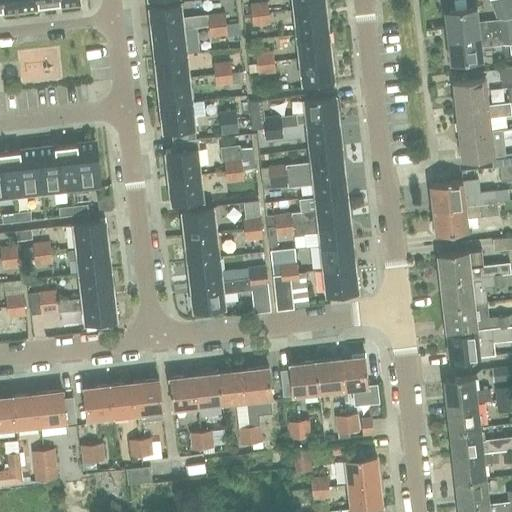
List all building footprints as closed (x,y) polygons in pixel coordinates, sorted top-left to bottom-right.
[(4,11),(21,9),(20,0),(0,0),(0,9),(4,10),(4,11)] [(49,4),(48,0),(20,0),(21,9),(38,7),(38,6),(49,4)] [(294,0),(295,10),(325,7),(324,0),(294,0)] [(448,37),(511,30),(511,8),(509,0),(490,0),(498,19),(477,22),(476,8),(445,12),(448,37)] [(251,14),(268,12),(267,1),(250,3),(250,4),(242,5),(243,15),(251,14)] [(153,33),(183,30),(180,5),(150,8),(153,33)] [(298,34),(328,31),(325,7),(295,10),(298,34)] [(268,12),(251,14),(252,26),(270,24),(268,12)] [(210,27),(226,25),(225,14),(209,16),(210,27)] [(226,25),(210,27),(211,37),(227,35),(226,25)] [(155,56),(186,53),(183,30),(153,33),(155,56)] [(511,60),(511,30),(448,37),(450,63),(481,59),(480,46),(510,43),(511,60)] [(301,58),(330,55),(328,31),(298,34),(301,58)] [(257,63),(274,61),(273,49),(256,51),(257,63)] [(158,81),(188,78),(186,53),(155,56),(158,81)] [(330,55),(301,58),(303,83),(333,80),(330,55)] [(214,74),(231,72),(230,61),(213,62),(214,74)] [(274,61),(257,63),(248,64),(249,73),(257,71),(258,74),(275,72),(274,61)] [(231,72),(214,74),(216,85),(233,83),(231,72)] [(161,105),(191,102),(188,78),(158,81),(161,105)] [(455,109),(488,106),(485,79),(452,83),(455,109)] [(308,124),(338,121),(335,96),(305,100),(307,112),(296,114),(297,125),(308,124)] [(164,130),(194,127),(191,102),(161,105),(164,130)] [(511,114),(511,111),(510,111),(509,103),(488,106),(455,109),(458,135),(491,131),(489,117),(511,114)] [(220,122),(237,121),(236,109),(219,111),(220,122)] [(280,116),(263,118),(264,129),(281,127),(280,116)] [(237,121),(220,122),(221,134),(238,132),(237,121)] [(311,149),(341,145),(338,121),(308,124),(311,149)] [(283,138),(281,127),(264,129),(265,140),(283,138)] [(499,167),(511,165),(511,152),(505,153),(505,145),(511,144),(511,129),(491,131),(458,135),(461,161),(492,157),(493,168),(499,167)] [(71,189),(101,186),(96,140),(78,142),(78,143),(66,145),(71,189)] [(43,192),(71,189),(66,145),(55,146),(55,145),(38,147),(43,192)] [(288,176),(314,173),(344,169),(341,145),(311,149),(313,162),(287,165),(288,176)] [(12,196),(43,192),(38,147),(16,149),(16,150),(7,151),(12,196)] [(224,160),(225,171),(242,169),(256,168),(253,147),(240,149),(241,158),(224,160)] [(196,148),(166,152),(169,177),(199,174),(196,148)] [(0,197),(12,196),(7,151),(0,152),(0,197)] [(271,178),(288,176),(287,165),(270,168),(271,178)] [(511,165),(499,167),(501,181),(511,179),(511,165)] [(242,169),(225,171),(227,182),(244,180),(242,169)] [(315,184),(317,197),(347,194),(344,169),(314,173),(288,176),(289,187),(315,184)] [(199,174),(169,177),(172,202),(202,199),(199,174)] [(288,176),(271,178),(272,189),(289,187),(288,176)] [(432,209),(497,202),(495,189),(480,192),(464,194),(462,181),(429,184),(432,209)] [(277,226),(349,218),(347,194),(317,197),(318,212),(267,218),(268,227),(277,226)] [(497,202),(432,209),(433,219),(429,221),(430,231),(434,232),(435,235),(468,231),(466,218),(482,216),(498,214),(497,202)] [(88,203),(73,205),(74,214),(89,212),(88,203)] [(74,214),(73,205),(59,206),(60,216),(74,214)] [(185,238),(215,234),(212,208),(182,212),(185,238)] [(31,210),(16,211),(17,221),(32,219),(31,210)] [(3,222),(17,221),(16,211),(2,213),(3,222)] [(243,229),(261,227),(260,216),(242,218),(243,229)] [(322,245),(352,242),(349,218),(277,226),(278,237),(320,232),(322,245)] [(77,249),(107,246),(104,219),(74,223),(77,249)] [(277,226),(268,227),(270,245),(279,244),(278,237),(277,226)] [(261,227),(243,229),(244,240),(262,239),(261,227)] [(188,263),(218,259),(215,234),(185,238),(188,263)] [(511,235),(492,238),(493,251),(511,248),(511,235)] [(34,256),(51,254),(50,240),(32,242),(33,247),(26,247),(23,253),(24,256),(34,256)] [(325,270),(355,267),(352,242),(322,245),(325,270)] [(0,247),(1,258),(18,256),(17,244),(0,246),(0,247)] [(80,274),(110,270),(107,246),(77,249),(80,274)] [(440,281),(510,273),(508,262),(482,265),(480,249),(437,254),(440,281)] [(51,254),(34,256),(35,265),(52,263),(51,254)] [(18,256),(1,258),(2,269),(19,267),(18,256)] [(190,285),(220,282),(220,281),(218,259),(188,263),(190,285)] [(297,261),(280,263),(281,274),(298,272),(297,261)] [(248,266),(250,277),(250,279),(267,277),(266,264),(248,266)] [(355,267),(325,270),(328,295),(358,291),(355,267)] [(83,298),(113,295),(110,270),(80,274),(83,298)] [(281,274),(273,275),(277,306),(293,304),(293,307),(309,305),(306,282),(299,283),(298,272),(281,274)] [(472,303),(486,302),(486,300),(472,302),(470,289),(511,284),(510,273),(440,281),(443,306),(472,303)] [(220,282),(190,285),(193,311),(223,307),(222,293),(251,290),(253,308),(270,307),(270,305),(267,277),(250,279),(250,277),(220,281),(220,282)] [(30,304),(57,301),(56,290),(28,293),(30,304)] [(7,306),(24,304),(23,293),(5,294),(7,306)] [(83,298),(57,301),(30,304),(31,314),(84,308),(85,323),(116,319),(113,295),(83,298)] [(509,326),(511,326),(511,314),(495,316),(495,317),(488,318),(486,302),(472,303),(443,306),(446,332),(490,327),(496,327),(500,326),(509,325),(509,326)] [(24,304),(7,306),(8,317),(25,315),(24,304)] [(490,327),(446,332),(450,360),(479,356),(477,341),(492,340),(490,327)] [(340,359),(343,389),(353,388),(355,406),(380,403),(378,385),(368,387),(365,356),(340,359)] [(319,392),(343,389),(340,359),(315,362),(319,392)] [(293,395),(319,392),(315,362),(290,365),(293,395)] [(272,398),(269,367),(241,370),(244,401),(247,401),(250,426),(247,427),(249,442),(259,441),(257,425),(260,425),(259,414),(272,413),(271,398),(272,398)] [(495,382),(511,380),(511,368),(493,370),(495,382)] [(221,404),(244,401),(241,370),(217,373),(221,404)] [(196,406),(221,404),(217,373),(193,376),(196,406)] [(172,409),(196,406),(193,376),(168,379),(172,409)] [(447,404),(476,401),(490,400),(489,388),(474,389),(473,376),(444,379),(447,404)] [(133,383),(136,413),(138,413),(139,421),(161,418),(161,410),(157,380),(133,383)] [(112,416),(136,413),(133,383),(108,386),(112,416)] [(497,398),(510,397),(509,385),(496,387),(497,398)] [(112,416),(108,386),(84,389),(88,418),(112,416)] [(66,421),(63,391),(35,394),(39,424),(66,421)] [(15,427),(39,424),(35,394),(12,397),(15,427)] [(0,428),(15,427),(12,397),(0,398),(0,428)] [(498,410),(511,408),(510,397),(497,398),(498,410)] [(450,430),(479,427),(476,401),(447,404),(450,430)] [(227,414),(215,416),(219,443),(231,441),(227,414)] [(346,416),(348,431),(358,430),(357,414),(346,416)] [(337,432),(348,431),(346,416),(335,417),(337,432)] [(362,435),(373,434),(371,418),(360,419),(362,435)] [(307,420),(297,421),(299,437),(309,435),(307,420)] [(288,438),(299,437),(297,421),(286,422),(288,438)] [(238,444),(249,442),(247,427),(237,428),(238,444)] [(453,456),(482,453),(479,427),(450,430),(453,456)] [(200,431),(202,448),(214,447),(212,430),(200,431)] [(202,448),(200,431),(189,432),(191,449),(202,448)] [(151,437),(141,438),(143,455),(143,460),(153,459),(151,437)] [(143,455),(141,438),(129,440),(131,456),(143,455)] [(503,450),(511,449),(511,438),(502,440),(503,450)] [(91,444),(93,461),(103,459),(101,443),(91,444)] [(82,462),(93,461),(91,444),(80,445),(82,462)] [(43,449),(46,478),(57,477),(54,447),(43,449)] [(46,478),(43,449),(32,450),(36,479),(46,478)] [(511,449),(503,450),(504,461),(511,460),(511,449)] [(456,481),(485,478),(483,464),(498,462),(497,451),(482,453),(453,456),(456,481)] [(0,485),(23,482),(20,469),(18,452),(7,453),(9,471),(0,471),(0,485)] [(348,485),(379,481),(376,457),(345,460),(348,485)] [(129,484),(151,482),(150,467),(127,469),(129,484)] [(311,488),(329,486),(327,475),(310,476),(311,488)] [(459,507),(488,504),(485,478),(456,481),(459,507)] [(351,509),(381,506),(379,481),(348,485),(350,508),(351,509)] [(329,486),(311,488),(312,499),(330,497),(329,486)] [(459,511),(510,511),(511,511),(511,500),(509,501),(488,504),(459,507),(459,511)]
